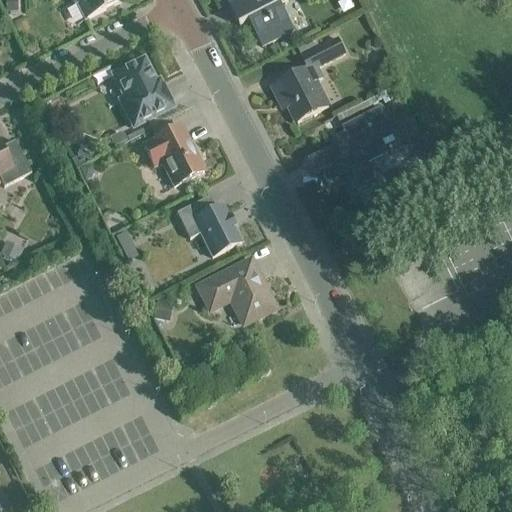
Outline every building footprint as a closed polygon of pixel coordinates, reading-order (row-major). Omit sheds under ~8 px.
[(117,4),(115,0),(69,0),(74,9),(77,7),(85,23),(105,12),(104,10),(117,4)] [(249,23),(263,49),(294,33),(281,7),(288,3),(286,0),(241,0),(229,7),(240,28),(249,23)] [(318,70),(345,56),(337,41),(302,59),(308,71),(271,90),(279,105),(285,102),(297,125),(329,109),(316,83),(323,80),(318,70)] [(119,104),(133,131),(172,111),(164,95),(161,97),(143,62),(112,78),(124,101),(119,104)] [(308,163),(316,177),(323,174),(329,185),(346,177),(354,194),(376,183),(367,166),(387,155),(381,143),(394,137),(380,109),(342,129),(349,142),(308,163)] [(161,167),(173,190),(203,175),(189,146),(190,146),(181,128),(142,148),(154,171),(161,167)] [(0,183),(3,190),(30,176),(14,144),(1,151),(0,149),(0,183)] [(199,237),(212,261),(241,246),(222,208),(215,212),(208,200),(176,216),(189,242),(199,237)] [(274,312),(250,264),(198,290),(210,314),(230,303),(243,328),(274,312)]
